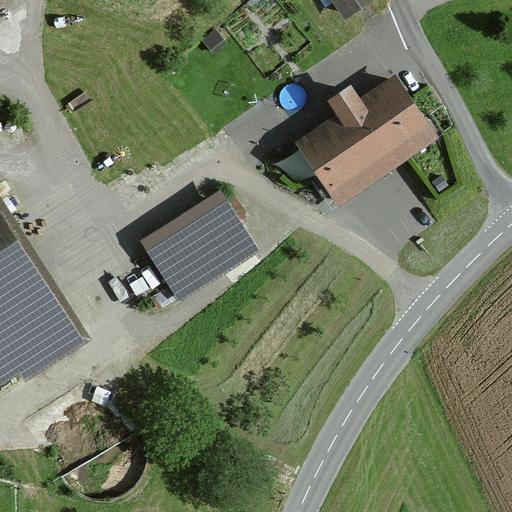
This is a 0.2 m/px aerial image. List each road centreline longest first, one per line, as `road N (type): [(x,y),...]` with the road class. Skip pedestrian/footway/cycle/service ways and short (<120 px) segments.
road 1 (unknown): [(398,12),(246,140),(241,157),(250,175),(302,217),(430,307)]
road 2 (tertiary): [(299,511),(354,404),(511,215)]
